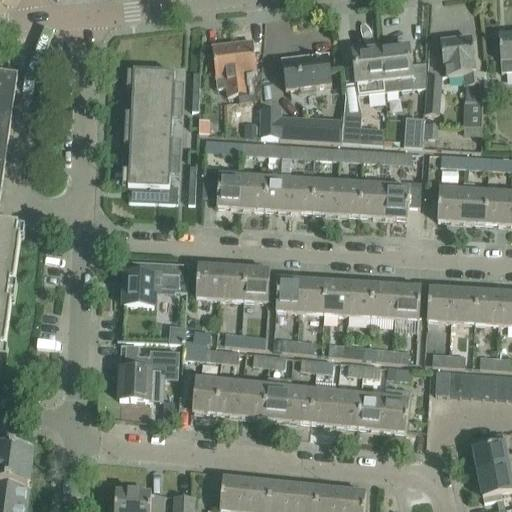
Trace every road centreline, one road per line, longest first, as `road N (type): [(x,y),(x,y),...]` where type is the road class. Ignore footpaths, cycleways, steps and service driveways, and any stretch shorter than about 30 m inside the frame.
road 1 (residential): [(75,420),(85,243),(511,264)]
road 2 (residential): [(444,511),(429,478),(74,441)]
road 3 (unclassified): [(82,201),(47,216),(28,208),(20,193),(36,19)]
road 4 (residential): [(82,201),(89,16)]
road 5 (unclassified): [(89,16),(248,0)]
